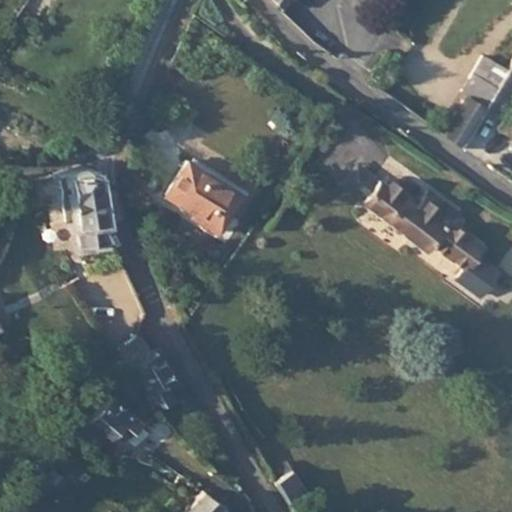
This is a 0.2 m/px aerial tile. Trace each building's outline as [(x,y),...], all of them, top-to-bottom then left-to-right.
[(277,8),(278,9),(283,0),(272,0),(278,6),(277,8)] [(11,16),(19,19),(27,6),(19,2),(11,16)] [(459,90),(484,105),(505,68),(480,54),(459,90)] [(440,133),(460,147),(481,110),(461,97),(440,133)] [(236,190),(221,213),(226,216),(243,187),(188,153),(185,158),(236,190)] [(193,218),(211,229),(221,213),(236,190),(185,158),(181,156),(160,191),(188,209),(196,214),(193,218)] [(334,180),(357,196),(372,176),(349,159),(334,180)] [(62,169),(66,217),(96,214),(89,168),(77,166),(62,169)] [(62,169),(50,171),(53,218),(66,217),(62,169)] [(372,176),(357,196),(356,197),(426,249),(430,244),(464,270),(483,246),(457,226),(455,229),(447,223),(455,212),(423,189),(411,204),(390,190),(395,184),(383,175),(378,181),(372,176)] [(185,213),(193,218),(196,214),(188,209),(185,213)] [(96,214),(66,217),(67,243),(107,238),(96,214)] [(114,337),(127,360),(146,349),(134,327),(114,337)] [(146,349),(127,360),(151,404),(168,394),(160,379),(169,374),(153,345),(146,349)] [(107,395),(86,423),(109,441),(112,437),(117,431),(119,433),(127,439),(127,438),(141,421),(107,395)] [(141,421),(127,438),(131,442),(140,430),(138,429),(143,423),(141,421)] [(109,441),(86,423),(82,428),(105,446),(109,441)] [(268,477),(281,499),(300,486),(282,456),(271,463),(276,472),(268,477)] [(185,511),(205,511),(216,499),(202,489),(185,511)]
